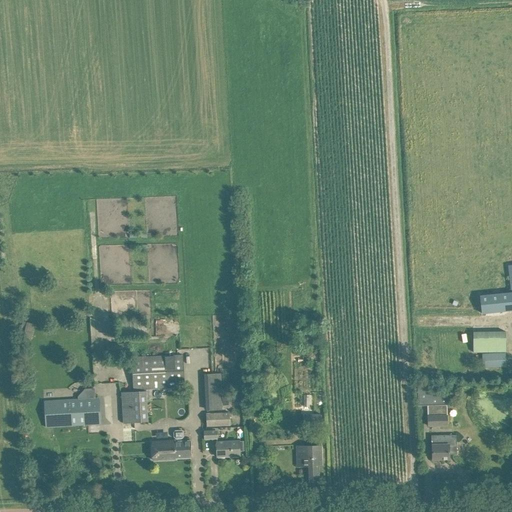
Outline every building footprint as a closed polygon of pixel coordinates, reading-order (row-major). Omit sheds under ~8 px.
[(511,291),(485,295),(480,295),(482,308),(482,313),(511,310),(511,291)] [(124,343),(107,344),(107,355),(125,355),(124,343)] [(506,367),(506,353),(482,354),(482,368),(506,367)] [(122,392),(122,403),(124,423),(148,421),(146,390),(152,390),(152,398),(163,397),(163,392),(165,389),(185,388),(183,354),(131,357),(133,391),(122,392)] [(206,411),(209,410),(209,413),(206,413),(206,426),(230,426),(230,413),(221,413),(221,410),(222,410),(220,373),(204,374),(206,411)] [(428,386),(417,386),(418,406),(428,406),(428,426),(446,425),(445,393),(428,394),(428,386)] [(44,400),(45,407),(46,427),(97,424),(96,404),(95,397),(44,400)] [(322,416),(302,416),(302,428),(323,428),(322,416)] [(175,430),(173,432),(173,436),(175,438),(182,438),(184,436),(184,432),(182,430),(175,430)] [(216,438),(216,430),(204,431),(204,439),(216,438)] [(457,455),(456,435),(432,435),(433,459),(449,459),(449,455),(457,455)] [(175,440),(159,441),(152,442),(153,460),(175,458),(192,457),(191,440),(175,441),(175,440)] [(217,442),(217,446),(217,456),(240,455),(239,441),(217,442)] [(296,446),(297,456),(297,466),(307,466),(307,486),(319,486),(318,465),(322,465),(321,445),(296,446)]
